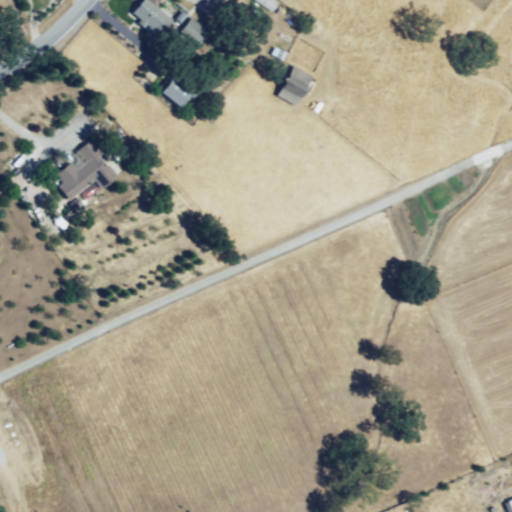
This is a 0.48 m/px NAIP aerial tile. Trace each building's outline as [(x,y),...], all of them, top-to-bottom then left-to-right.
[(126,14),(136,0),(159,0),(200,31),(180,56),(126,14)] [(256,0),(275,0),(277,1),(271,9),(256,0)] [(282,86),(290,69),(312,80),(303,97),(282,86)] [(161,90),(171,79),(189,94),(178,106),(161,90)] [(89,138),(119,175),(101,190),(93,180),(67,200),(56,187),(61,183),(53,173),(68,162),(75,170),(85,161),(75,149),(89,138)] [(504,511),(511,511),(511,497),(501,500),(504,511)]
